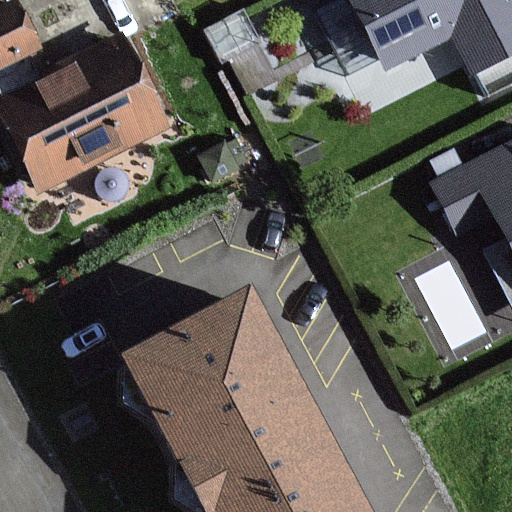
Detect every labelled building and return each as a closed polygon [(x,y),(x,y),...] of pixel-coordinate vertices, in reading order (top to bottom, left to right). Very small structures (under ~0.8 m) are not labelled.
[(511,49),(511,0),(359,0),(390,61),(454,29),(474,69),(511,49)] [(15,1),(0,9),(0,63),(37,44),(15,1)] [(80,64),(2,102),(43,185),(166,126),(122,35),(76,56),(80,64)] [(238,166),(225,142),(200,156),(212,179),(238,166)] [(511,145),(438,182),(461,227),(497,209),(511,239),(511,145)] [(370,511),(297,376),(252,291),(133,355),(217,511),(370,511)]
